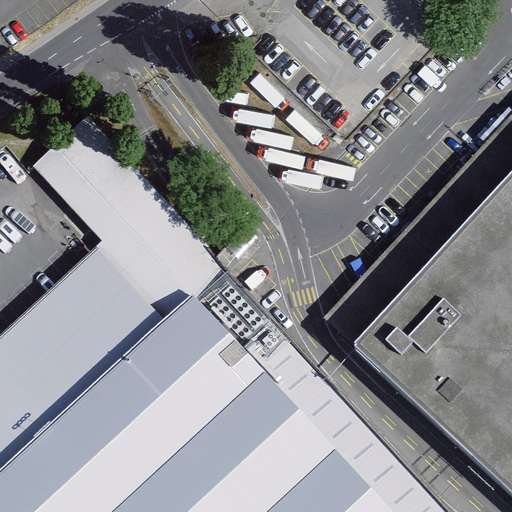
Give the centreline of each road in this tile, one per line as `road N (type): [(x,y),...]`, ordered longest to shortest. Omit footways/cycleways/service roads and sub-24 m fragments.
road 1 (unknown): [(300,261),(511,42)]
road 2 (tertiary): [(0,91),(137,0)]
